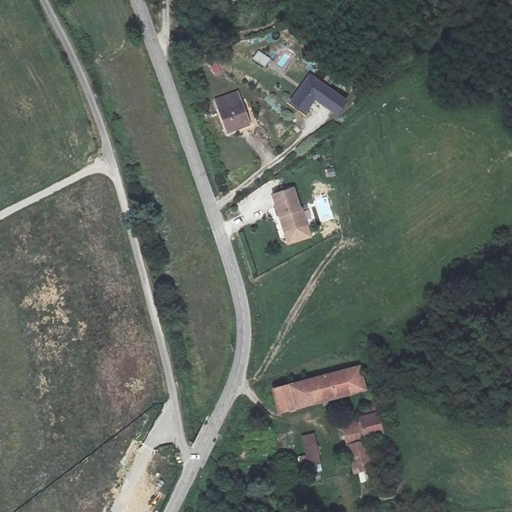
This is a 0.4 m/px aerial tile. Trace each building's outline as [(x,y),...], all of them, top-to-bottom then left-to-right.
[(212,65),(213,75),(220,74),(219,64),(212,65)] [(288,101),(306,113),(315,100),(339,117),(350,100),(308,72),(288,101)] [(230,94),(234,103),(243,127),(264,118),(253,95),(250,85),(230,94)] [(324,189),(317,191),(321,204),(328,203),(324,189)] [(302,213),(295,192),(276,200),(283,220),(286,219),(288,224),(285,225),(289,235),(310,227),(305,212),(302,213)] [(364,379),(278,395),(282,418),(368,402),(365,383),(364,379)] [(347,451),(368,447),(385,444),(381,418),(372,420),(373,428),(366,428),(368,436),(346,439),(347,451)] [(301,473),(320,470),(316,434),(302,436),(304,456),(299,457),(301,473)] [(352,484),(373,481),(369,454),(348,458),(352,484)]
